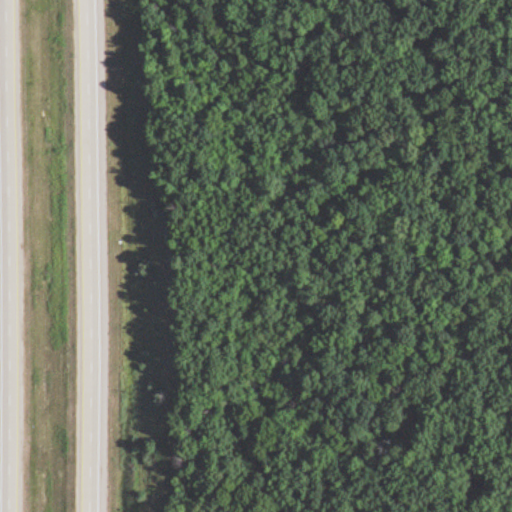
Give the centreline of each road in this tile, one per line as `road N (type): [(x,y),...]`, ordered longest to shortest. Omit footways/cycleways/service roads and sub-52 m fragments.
road 1 (motorway): [(7,0),(9,511)]
road 2 (motorway): [(91,511),(90,0)]
